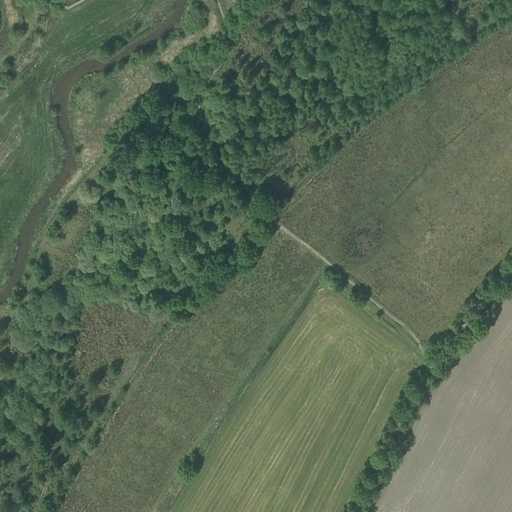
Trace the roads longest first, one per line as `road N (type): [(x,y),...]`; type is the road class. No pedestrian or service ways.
road 1 (track): [(350,511),(433,363)]
road 2 (track): [(433,363),(511,269)]
